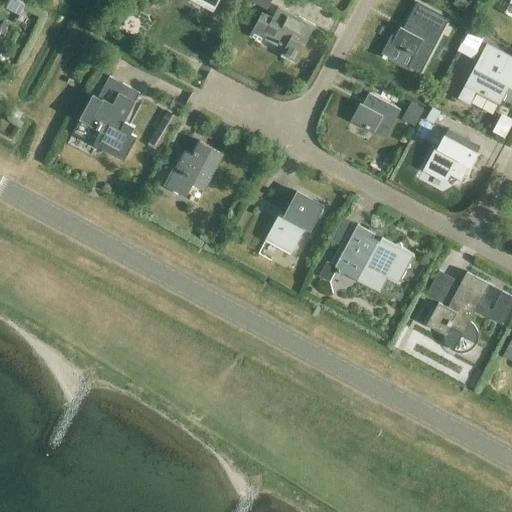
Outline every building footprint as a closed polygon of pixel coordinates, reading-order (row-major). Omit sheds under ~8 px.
[(471,4),(466,0),(455,0),(452,4),(463,13),(471,4)] [(400,27),(390,45),(412,57),(408,65),(421,72),(441,34),(449,20),(417,2),(409,16),(403,28),(400,27)] [(246,24),(252,13),(242,8),(236,18),(246,24)] [(263,44),(266,38),(285,49),(281,55),(294,62),(314,25),(282,8),(276,20),(262,12),(249,37),(263,44)] [(462,42),(457,51),(473,60),(478,51),(477,51),(485,35),(471,28),(463,43),(462,42)] [(481,55),(458,97),(469,104),(476,91),(499,104),(508,86),(511,88),(511,56),(487,43),(481,55)] [(447,66),(436,61),(432,69),(442,75),(447,66)] [(453,61),(444,80),(453,84),(462,66),(453,61)] [(73,131),(124,158),(140,129),(124,120),(139,93),(109,77),(98,98),(93,95),(73,131)] [(362,104),(360,103),(350,121),(373,133),(374,131),(386,138),(401,110),(368,93),(362,104)] [(413,104),(405,119),(416,125),(424,109),(413,104)] [(434,124),(441,111),(432,106),(425,119),(434,124)] [(167,110),(147,145),(159,152),(179,117),(167,110)] [(438,147),(435,145),(425,163),(447,176),(448,173),(462,181),(476,152),(482,144),(447,126),(443,135),(438,147)] [(190,157),(183,153),(167,183),(199,200),(224,154),(199,140),(190,157)] [(289,205),(284,203),(265,239),(292,253),(305,228),(310,231),(323,206),(296,192),(289,205)] [(340,274),(345,273),(345,271),(365,282),(368,276),(384,284),(388,277),(399,283),(414,254),(357,223),(334,265),(339,268),(338,269),(340,274)] [(438,302),(426,324),(444,333),(446,340),(449,346),(453,350),(460,338),(474,345),(475,344),(475,343),(476,342),(476,341),(477,340),(477,338),(477,337),(478,336),(478,335),(478,333),(477,332),(477,331),(477,330),(476,328),(476,327),(475,326),(475,325),(474,324),(473,323),(472,322),(471,321),(469,320),(485,291),(489,284),(467,271),(463,279),(448,308),(438,302)] [(511,296),(502,291),(488,316),(501,323),(511,303),(511,296)]
